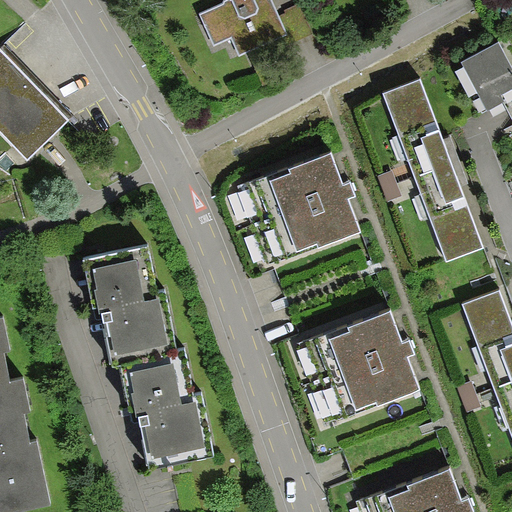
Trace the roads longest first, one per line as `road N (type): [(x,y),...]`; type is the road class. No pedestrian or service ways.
road 1 (residential): [(170,158),(301,511)]
road 2 (residential): [(170,158),(471,0)]
road 3 (residential): [(56,267),(134,511)]
road 4 (residential): [(84,0),(170,158)]
